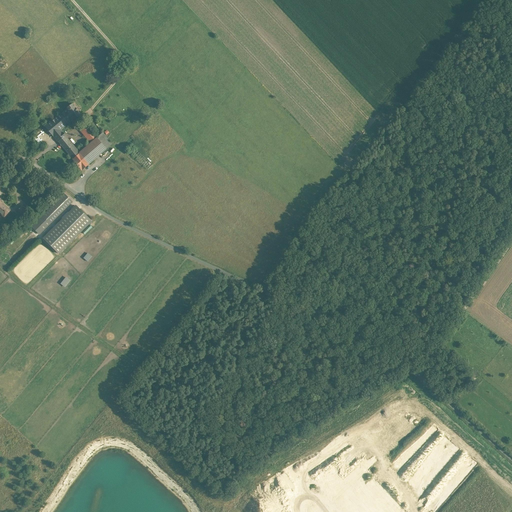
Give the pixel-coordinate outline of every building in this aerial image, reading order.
[(81,115),(73,104),(66,108),(67,109),(74,119),(74,120),(81,115)] [(67,109),(46,126),(73,159),(80,154),(79,153),(85,148),(82,145),(77,149),(60,130),(74,119),(67,109)] [(96,138),(87,124),(83,126),(93,140),(96,138)] [(85,148),(79,153),(80,154),(89,164),(106,149),(97,138),(85,148)] [(65,194),(32,227),(39,234),(72,202),(65,194)] [(2,203),(0,201),(0,213),(3,216),(6,213),(7,214),(10,211),(2,203)] [(22,206),(17,212),(22,217),(27,211),(22,206)] [(76,206),(43,238),(59,254),(91,221),(76,206)] [(50,229),(63,217),(60,215),(48,226),(50,229)] [(473,368),(467,374),(473,378),(478,372),(473,368)]
